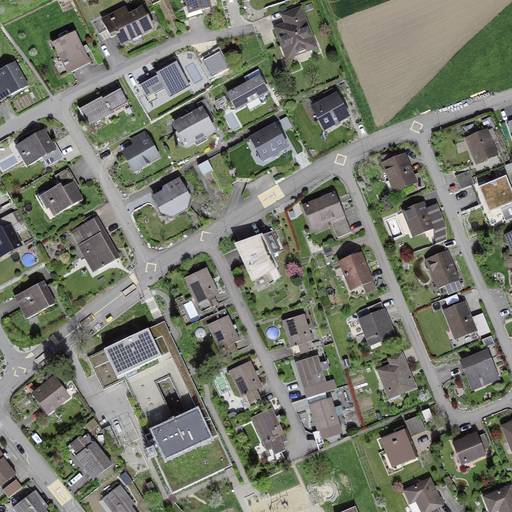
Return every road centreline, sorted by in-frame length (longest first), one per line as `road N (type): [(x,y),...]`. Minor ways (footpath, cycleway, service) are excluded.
road 1 (residential): [(511,400),(465,420),(451,416),(341,160)]
road 2 (residential): [(418,127),(511,354)]
road 3 (residential): [(301,444),(208,235)]
road 4 (residential): [(57,99),(186,37),(250,28)]
road 5 (residential): [(152,267),(57,99)]
road 6 (residential): [(19,371),(152,267)]
road 7 (residential): [(208,235),(341,160)]
road 8 (residential): [(77,511),(0,416)]
